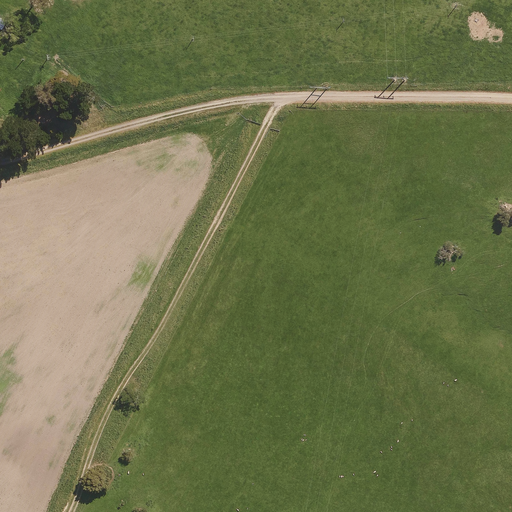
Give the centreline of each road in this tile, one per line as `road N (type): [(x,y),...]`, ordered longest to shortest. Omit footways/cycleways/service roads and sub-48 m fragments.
road 1 (unclassified): [(0,164),(263,95),(511,102)]
road 2 (track): [(67,511),(263,95)]
